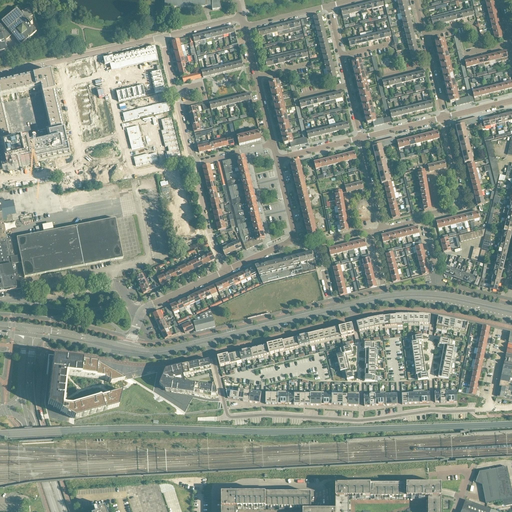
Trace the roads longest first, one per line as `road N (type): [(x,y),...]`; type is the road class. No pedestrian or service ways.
road 1 (residential): [(209,343),(230,417),(361,420),(511,407)]
road 2 (tertiary): [(24,335),(23,403),(57,511)]
road 3 (tertiary): [(66,511),(29,396),(32,336)]
road 4 (residential): [(0,74),(161,37)]
road 5 (residential): [(139,315),(120,287),(0,301)]
road 6 (residential): [(192,163),(161,37)]
road 7 (secondary): [(332,307),(208,338)]
road 8 (secondary): [(209,343),(333,313)]
road 9 (secondary): [(504,307),(447,294),(385,295)]
road 10 (secondary): [(388,300),(507,316)]
